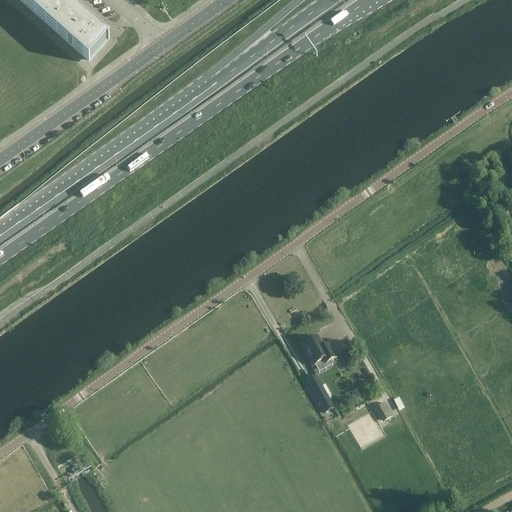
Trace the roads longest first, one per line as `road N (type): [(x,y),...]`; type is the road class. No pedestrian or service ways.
road 1 (unclassified): [(0,458),(511,93)]
road 2 (primary): [(0,257),(368,0)]
road 3 (primary): [(330,0),(0,235)]
road 4 (unclassified): [(0,160),(165,44)]
